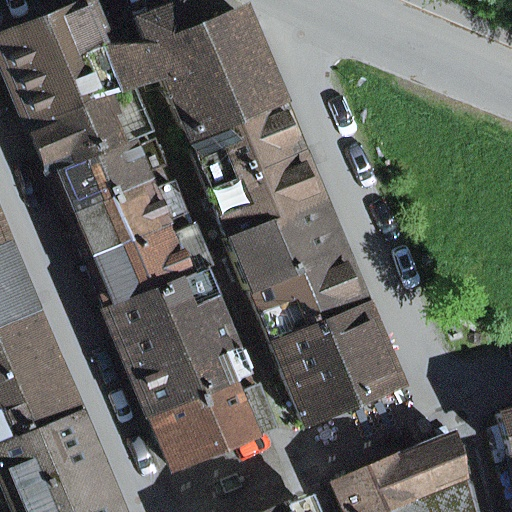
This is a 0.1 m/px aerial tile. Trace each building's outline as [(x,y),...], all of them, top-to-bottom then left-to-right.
[(144,48),(156,77),(182,138),(273,100),(236,11),(198,26),(191,8),(172,2),(132,20),(144,48)] [(100,93),(101,96),(125,85),(110,50),(103,50),(81,4),(0,37),(0,62),(25,124),(100,93)] [(141,81),(156,77),(144,48),(127,49),(110,50),(125,85),(141,81)] [(25,124),(45,171),(144,131),(125,85),(101,96),(100,93),(25,124)] [(293,150),(273,100),(182,138),(203,188),(293,150)] [(45,171),(63,214),(162,174),(144,131),(45,171)] [(315,201),(293,150),(203,188),(224,239),(315,201)] [(63,214),(81,256),(179,218),(162,174),(63,214)] [(336,252),(315,201),(224,239),(245,290),(336,252)] [(179,218),(200,269),(207,266),(186,215),(179,218)] [(200,269),(179,218),(81,256),(101,305),(200,269)] [(0,324),(29,313),(0,242),(0,324)] [(357,302),(336,252),(245,290),(266,341),(357,302)] [(101,305),(124,359),(221,319),(200,269),(101,305)] [(358,305),(357,302),(266,341),(300,423),(393,385),(358,305)] [(0,381),(50,361),(29,313),(0,324),(0,381)] [(124,359),(146,413),(243,373),(221,319),(124,359)] [(0,440),(71,411),(50,361),(0,381),(0,440)] [(243,373),(146,413),(168,466),(265,426),(243,373)] [(0,440),(0,505),(94,466),(71,411),(0,440)] [(511,411),(495,415),(509,472),(511,471),(511,411)] [(343,511),(379,511),(408,501),(458,482),(446,436),(333,486),(343,511)] [(0,505),(0,508),(1,511),(113,511),(94,466),(0,505)] [(408,501),(412,511),(465,511),(458,482),(408,501)] [(269,511),(303,511),(299,500),(269,511)] [(379,511),(412,511),(408,501),(379,511)]
